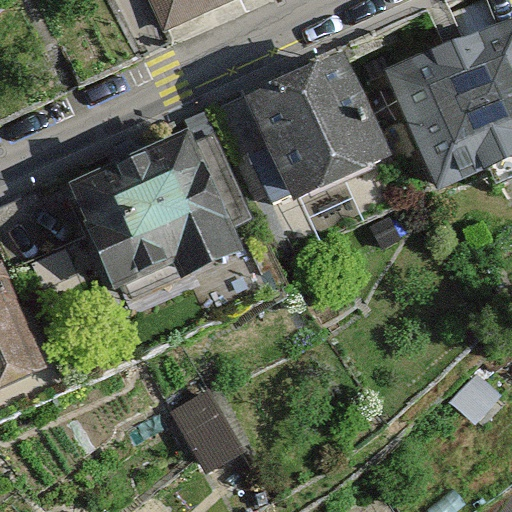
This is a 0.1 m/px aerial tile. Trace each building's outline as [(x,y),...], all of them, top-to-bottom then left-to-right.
[(158,0),(179,40),(264,0),(158,0)] [(511,21),(391,77),(446,197),(511,166),(511,21)] [(343,62),(227,112),(278,230),(394,180),(343,62)] [(193,139),(66,193),(122,322),(249,267),(193,139)] [(0,275),(0,389),(42,372),(0,275)] [(220,471),(257,451),(219,382),(182,403),(220,471)]
